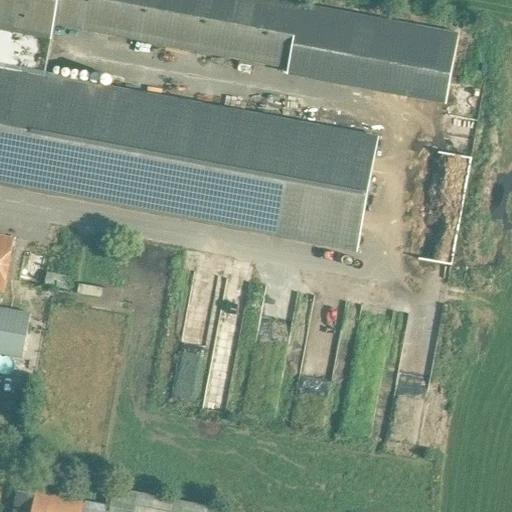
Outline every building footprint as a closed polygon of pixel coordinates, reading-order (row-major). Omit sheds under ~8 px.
[(0,0),(0,69),(45,78),(52,40),(55,23),(448,96),(459,37),(263,0),(0,0)] [(0,182),(358,249),(378,140),(45,78),(0,69),(0,182)] [(0,236),(0,291),(4,293),(14,239),(0,236)] [(0,311),(0,353),(23,358),(31,314),(30,314),(30,317),(0,311)] [(113,488),(108,511),(224,511),(225,509),(113,488)] [(36,492),(33,511),(32,511),(83,511),(85,501),(36,492)]
